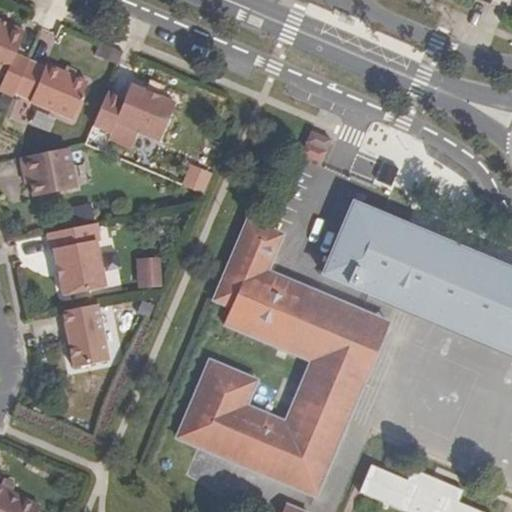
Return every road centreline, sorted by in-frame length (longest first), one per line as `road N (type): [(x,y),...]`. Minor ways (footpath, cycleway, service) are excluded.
road 1 (residential): [(110,0),(403,125),(467,158),(486,182)]
road 2 (tertiary): [(446,92),(226,0)]
road 3 (residential): [(511,64),(488,66),(342,0)]
